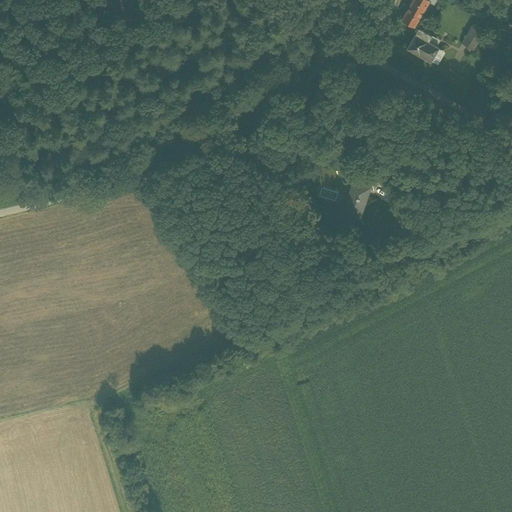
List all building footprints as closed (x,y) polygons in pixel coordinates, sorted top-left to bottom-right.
[(403,20),(414,27),(418,19),(429,1),(434,4),(435,0),(412,0),(402,20),(403,20)] [(462,44),(473,50),(481,36),(480,35),(483,30),(473,24),(462,44)] [(407,48),(431,62),(439,47),(429,41),(432,35),(419,28),(407,48)] [(370,188),(374,189),(376,182),(350,172),(347,180),(354,182),(370,188)] [(343,213),(359,218),(370,188),(354,182),(353,183),(356,184),(351,198),(349,197),(343,213)]
